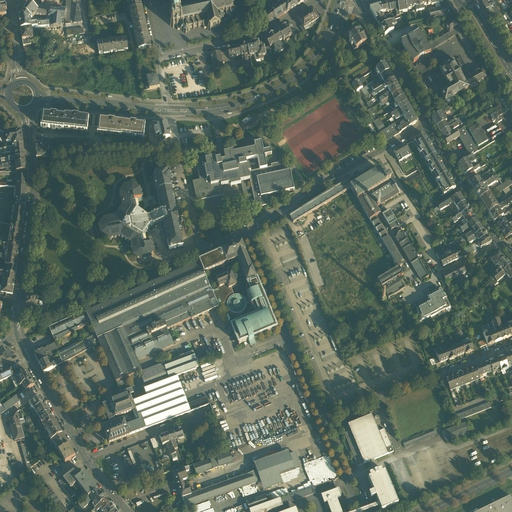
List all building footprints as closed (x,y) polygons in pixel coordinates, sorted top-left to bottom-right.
[(33,0),(30,4),(38,11),(47,13),(51,14),(51,12),(51,10),(51,8),(47,8),(43,4),(46,0),(47,0),(52,4),(51,0),(33,0)] [(83,0),(90,34),(95,33),(95,29),(93,18),(91,9),(90,1),(89,0),(83,0)] [(142,8),(139,0),(128,2),(129,5),(128,5),(129,11),(130,11),(142,8)] [(185,34),(186,34),(186,33),(188,33),(188,34),(189,33),(188,32),(189,31),(190,31),(189,31),(189,29),(193,28),(193,30),(194,29),(194,28),(198,27),(198,29),(199,28),(199,27),(203,26),(203,28),(203,27),(204,29),(207,28),(208,29),(208,30),(209,30),(210,30),(210,31),(211,31),(211,30),(218,28),(219,30),(220,29),(219,28),(220,28),(220,27),(221,27),(221,26),(222,26),(223,26),(223,25),(222,25),(222,22),(223,21),(224,22),(225,21),(224,20),(224,18),(225,18),(226,17),(226,18),(227,18),(227,21),(227,22),(228,22),(232,21),(232,22),(232,21),(233,21),(232,20),(233,20),(232,20),(232,17),(233,17),(232,16),(235,11),(236,11),(236,10),(235,10),(235,9),(234,7),(234,5),(235,4),(234,4),(233,4),(229,1),(229,0),(228,0),(222,0),(223,1),(222,1),(223,2),(222,3),(221,2),(220,3),(219,1),(219,0),(218,0),(217,0),(201,0),(198,1),(198,3),(198,4),(194,5),(194,4),(193,4),(193,6),(189,6),(189,5),(188,5),(188,7),(184,8),(184,6),(185,6),(184,5),(183,5),(182,5),(182,4),(181,5),(180,5),(179,4),(179,5),(178,6),(177,7),(178,7),(178,9),(176,9),(176,10),(174,11),(173,11),(174,14),(173,15),(173,16),(172,16),(171,14),(170,15),(170,16),(169,16),(170,17),(168,17),(168,19),(169,19),(171,25),(170,25),(170,27),(172,26),(172,27),(173,29),(174,28),(174,27),(175,26),(176,27),(177,27),(178,31),(178,30),(181,30),(181,31),(183,30),(184,32),(183,32),(183,33),(184,32),(186,33),(185,34)] [(297,6),(293,0),(286,0),(285,1),(290,10),(297,6)] [(407,12),(406,9),(404,0),(403,0),(396,2),(399,14),(400,14),(403,13),(407,12)] [(413,9),(413,8),(410,0),(404,0),(406,9),(408,8),(408,10),(413,9)] [(416,12),(420,11),(417,0),(410,0),(413,8),(414,8),(414,7),(415,7),(416,8),(416,9),(416,12)] [(424,6),(426,6),(424,0),(417,0),(420,11),(424,10),(424,7),(422,6),(423,5),(424,5),(424,6)] [(480,0),(486,9),(490,7),(485,0),(480,0)] [(284,1),(278,5),(283,15),(290,10),(285,1),(284,1)] [(251,6),(254,11),(259,7),(256,2),(251,6)] [(400,16),(399,14),(396,2),(388,3),(390,12),(395,11),(397,17),(400,16)] [(388,13),(390,12),(388,3),(383,4),(380,5),(383,13),(384,15),(384,16),(386,16),(385,13),(385,12),(386,12),(386,13),(388,13)] [(32,19),(35,15),(38,11),(30,4),(23,12),(32,19)] [(499,13),(494,4),(491,6),(494,11),(496,15),(499,13)] [(271,9),(272,11),(277,19),(283,15),(278,5),(271,9)] [(379,14),(383,13),(380,5),(371,8),(370,10),(376,20),(380,17),(379,14)] [(430,18),(431,21),(448,16),(446,7),(440,9),(436,9),(429,11),(430,18)] [(146,26),(142,8),(130,11),(134,28),(146,26)] [(51,14),(50,17),(61,18),(65,18),(65,11),(57,10),(51,10),(51,12),(51,14)] [(306,14),(312,23),(319,19),(316,14),(313,10),(306,14)] [(269,23),(277,19),(272,11),(264,15),(269,23)] [(19,18),(21,31),(34,28),(36,28),(39,28),(49,27),(50,20),(46,20),(32,19),(23,12),(19,18)] [(303,26),(305,30),(309,27),(308,25),(312,23),(306,14),(298,19),(303,26)] [(376,20),(379,26),(386,22),(385,20),(385,19),(384,19),(383,17),(383,16),(380,17),(376,20)] [(60,26),(61,18),(50,17),(50,20),(49,27),(49,28),(60,26)] [(455,30),(457,29),(460,27),(461,27),(455,18),(444,25),(449,34),(455,30)] [(388,23),(387,23),(380,27),(384,35),(394,30),(392,27),(392,26),(393,26),(396,24),(394,20),(391,21),(388,23)] [(151,48),(146,26),(134,28),(139,51),(151,48)] [(292,36),(286,26),(282,29),(278,32),(283,40),(284,41),(285,40),(286,41),(289,40),(288,38),(292,36)] [(300,28),(306,37),(309,35),(305,30),(303,26),(300,28)] [(38,39),(37,35),(35,36),(34,28),(21,31),(23,47),(28,46),(31,46),(30,42),(34,42),(34,39),(38,39)] [(457,29),(455,30),(458,34),(467,49),(471,46),(462,32),(460,33),(457,29)] [(449,34),(427,47),(429,50),(422,52),(423,53),(422,55),(419,57),(418,57),(420,59),(419,59),(421,60),(431,54),(434,49),(458,34),(455,30),(449,34)] [(349,42),(354,50),(367,43),(364,38),(365,38),(363,35),(362,35),(360,31),(349,37),(351,41),(349,42)] [(278,32),(273,34),(269,37),(265,40),(269,47),(270,48),(274,45),(274,46),(274,47),(279,55),(285,51),(280,44),(280,43),(279,43),(278,42),(283,40),(278,32)] [(408,56),(414,63),(419,59),(420,59),(418,57),(419,57),(422,55),(423,53),(422,52),(429,50),(427,47),(427,45),(424,40),(418,32),(412,37),(408,39),(401,42),(405,51),(408,56)] [(126,40),(112,42),(114,53),(128,51),(126,40)] [(58,60),(99,54),(97,44),(97,41),(56,46),(58,60)] [(99,54),(114,53),(112,42),(97,44),(99,54)] [(258,43),(247,45),(250,57),(254,56),(255,60),(264,58),(263,57),(266,56),(265,52),(264,48),(260,49),(258,43)] [(247,45),(240,47),(242,56),(241,56),(244,67),(249,66),(247,59),(248,59),(248,57),(250,57),(247,45)] [(467,49),(473,59),(477,56),(471,46),(467,49)] [(227,49),(228,52),(229,59),(233,58),(241,56),(242,56),(240,47),(227,49)] [(234,61),(233,58),(229,59),(228,52),(221,53),(220,52),(211,54),(214,71),(224,69),(223,63),(234,61)] [(440,92),(445,102),(468,88),(470,87),(476,84),(477,86),(488,79),(482,68),(463,79),(461,76),(459,72),(458,72),(453,62),(449,57),(437,64),(440,70),(444,78),(444,79),(447,85),(448,85),(449,87),(440,92)] [(379,75),(380,77),(389,72),(384,64),(376,69),(377,71),(376,72),(377,74),(378,75),(379,75)] [(372,89),(374,92),(394,80),(389,72),(380,77),(382,79),(384,83),(383,83),(382,82),(380,84),(372,89)] [(156,83),(148,82),(148,84),(125,81),(126,75),(69,82),(68,83),(67,84),(67,85),(68,86),(69,87),(159,97),(156,83)] [(397,86),(394,80),(374,92),(376,95),(386,89),(386,88),(387,87),(389,91),(397,86)] [(352,85),(357,92),(362,88),(361,85),(358,81),(352,85)] [(389,91),(390,94),(389,95),(389,94),(386,95),(379,100),(381,103),(400,91),(397,86),(389,91)] [(369,95),(371,94),(369,91),(366,87),(361,90),(366,97),(369,95)] [(403,97),(400,91),(381,103),(383,106),(392,100),(392,99),(393,98),(395,102),(403,97)] [(364,98),(367,104),(372,102),(375,100),(373,98),(373,97),(371,98),(369,95),(366,97),(364,98)] [(391,108),(393,111),(398,107),(406,102),(403,97),(395,102),(394,102),(396,105),(391,108)] [(498,98),(506,111),(508,110),(501,97),(498,98)] [(499,116),(506,112),(498,99),(494,101),(497,107),(491,110),(493,113),(490,115),(493,121),(496,120),(497,123),(501,120),(499,116)] [(392,114),(394,117),(409,108),(406,102),(398,107),(400,109),(392,114)] [(409,108),(394,117),(396,120),(403,116),(404,118),(412,113),(409,108)] [(65,116),(42,113),(41,127),(63,130),(64,130),(87,132),(89,118),(65,115),(65,116)] [(416,120),(412,113),(404,118),(407,122),(406,123),(405,123),(406,123),(401,126),(399,127),(402,132),(415,123),(416,120)] [(253,114),(240,123),(244,129),(257,119),(253,114)] [(432,119),(437,128),(445,123),(446,122),(443,117),(442,115),(441,114),(432,119)] [(123,122),(99,119),(97,133),(121,136),(121,135),(143,138),(144,138),(145,124),(123,121),(123,122)] [(465,119),(464,119),(458,123),(456,124),(458,127),(467,121),(465,119)] [(373,123),(377,128),(382,125),(378,120),(373,123)] [(448,126),(447,127),(448,129),(456,124),(455,121),(447,125),(448,126)] [(466,131),(476,148),(491,139),(480,121),(466,131)] [(167,123),(157,125),(158,129),(158,132),(168,130),(167,123)] [(380,134),(384,142),(402,132),(399,127),(397,127),(397,123),(385,130),(380,133),(380,134)] [(440,134),(448,129),(447,127),(445,123),(437,128),(440,134)] [(456,124),(448,129),(450,132),(458,127),(456,124)] [(382,125),(377,128),(380,133),(385,130),(382,125)] [(63,130),(41,127),(40,131),(63,134),(63,133),(87,136),(87,132),(64,130),(63,130)] [(468,151),(471,156),(472,156),(478,152),(476,148),(466,131),(464,128),(457,133),(459,137),(468,151)] [(448,129),(440,134),(444,140),(452,135),(450,132),(448,129)] [(160,140),(165,139),(170,138),(168,130),(158,132),(159,136),(160,140)] [(12,142),(13,147),(15,146),(23,145),(21,132),(11,134),(5,135),(6,143),(12,142)] [(121,136),(97,133),(97,137),(121,140),(121,139),(143,142),(143,138),(121,135),(121,136)] [(457,133),(452,135),(444,140),(447,145),(459,137),(457,133)] [(419,149),(421,154),(425,160),(436,154),(424,135),(414,141),(419,149)] [(35,138),(36,147),(46,147),(46,141),(43,141),(43,139),(35,138)] [(239,175),(248,173),(251,172),(249,165),(247,166),(246,161),(257,159),(260,170),(267,169),(264,157),(271,156),(272,155),(270,151),(263,152),(263,151),(261,143),(247,146),(248,151),(234,154),(233,151),(224,153),(225,160),(221,161),(220,159),(215,160),(215,158),(210,159),(210,156),(195,160),(200,181),(193,182),(197,201),(223,196),(221,186),(221,184),(220,179),(229,177),(229,180),(239,177),(239,175)] [(405,145),(393,152),(399,162),(411,156),(405,145)] [(47,155),(46,155),(46,151),(47,151),(48,151),(49,150),(49,148),(46,147),(36,147),(37,158),(46,158),(46,156),(47,156),(47,155)] [(430,168),(433,173),(437,179),(447,174),(436,154),(425,160),(430,168)] [(467,159),(469,164),(470,163),(471,164),(476,162),(472,156),(471,156),(467,159)] [(470,172),(472,174),(473,174),(478,170),(480,169),(478,166),(477,165),(472,168),(469,164),(467,159),(458,165),(464,176),(470,172)] [(253,196),(254,199),(261,197),(257,178),(285,172),(283,163),(273,165),(271,165),(272,167),(267,169),(260,170),(251,172),(248,173),(250,180),(251,186),(252,189),(253,194),(253,196)] [(158,192),(172,189),(171,186),(173,185),(170,173),(169,173),(168,170),(154,173),(155,178),(157,188),(158,192)] [(351,189),(357,200),(363,196),(368,193),(390,180),(388,176),(384,179),(379,170),(367,177),(361,180),(350,187),(351,189)] [(257,178),(261,197),(266,196),(294,190),(290,171),(285,172),(257,178)] [(221,184),(221,186),(230,184),(231,186),(241,184),(240,182),(241,182),(245,181),(250,180),(248,173),(239,175),(239,177),(229,180),(229,177),(220,179),(221,184)] [(447,174),(437,179),(435,180),(438,185),(440,184),(442,189),(441,190),(444,195),(445,194),(445,195),(452,191),(452,190),(456,188),(447,174)] [(466,178),(470,184),(477,180),(475,177),(473,174),(472,174),(466,178)] [(17,176),(17,184),(17,188),(26,188),(27,177),(17,176)] [(491,179),(483,185),(486,189),(499,180),(496,176),(491,179)] [(482,183),(481,183),(483,186),(483,185),(491,179),(489,177),(482,182),(482,183)] [(474,192),(483,186),(481,183),(478,178),(477,180),(470,184),(474,192)] [(390,180),(368,193),(376,208),(377,208),(375,204),(379,202),(381,205),(400,194),(391,179),(390,180)] [(248,197),(253,196),(253,194),(248,195),(247,190),(252,189),(251,186),(246,188),(245,181),(241,182),(248,215),(252,214),(250,204),(255,203),(254,201),(249,202),(248,197)] [(289,216),(293,223),(297,221),(304,217),(351,189),(350,187),(346,181),(333,189),(303,208),(289,216)] [(153,224),(164,221),(163,212),(151,215),(151,214),(148,215),(138,208),(136,201),(134,202),(134,200),(137,199),(141,198),(142,198),(141,197),(141,196),(141,195),(141,196),(142,195),(141,195),(141,194),(140,193),(140,192),(140,191),(141,191),(140,190),(136,187),(135,187),(134,186),(134,185),(133,186),(133,185),(125,187),(124,188),(123,188),(124,189),(123,190),(122,190),(122,191),(120,194),(120,195),(120,196),(121,196),(121,197),(121,198),(121,199),(121,200),(122,200),(122,202),(124,202),(124,204),(122,204),(123,207),(123,208),(122,208),(121,208),(121,209),(121,210),(120,210),(121,210),(121,211),(120,212),(119,212),(119,213),(118,213),(118,214),(119,214),(118,215),(117,215),(116,215),(117,216),(116,217),(114,217),(114,219),(112,220),(112,218),(111,218),(110,219),(109,218),(110,218),(109,218),(109,219),(108,219),(107,218),(107,219),(106,220),(105,219),(104,220),(101,223),(102,224),(101,225),(100,225),(99,225),(100,226),(99,227),(101,235),(102,235),(102,236),(103,236),(104,236),(104,237),(105,237),(108,239),(109,239),(110,239),(110,238),(112,238),(112,239),(112,238),(113,238),(114,239),(114,238),(114,237),(116,237),(116,238),(116,237),(116,235),(118,235),(118,237),(121,236),(121,237),(121,238),(122,238),(122,237),(123,237),(124,238),(124,239),(125,239),(125,240),(126,240),(126,239),(128,240),(127,241),(128,241),(129,241),(129,242),(130,242),(131,243),(131,245),(133,245),(134,247),(132,247),(132,248),(133,248),(133,249),(132,250),(133,251),(133,252),(134,252),(134,253),(133,254),(134,255),(134,256),(137,258),(138,258),(139,259),(139,260),(140,260),(141,260),(149,258),(150,257),(150,256),(151,255),(153,252),(153,251),(154,250),(153,249),(153,250),(152,249),(152,248),(153,248),(153,247),(152,247),(152,246),(153,246),(152,245),(151,245),(151,244),(152,244),(152,243),(151,243),(144,244),(143,242),(145,242),(145,241),(144,236),(150,225),(153,225),(153,224)] [(474,192),(480,200),(489,194),(486,189),(483,185),(483,186),(474,192)] [(26,202),(26,188),(17,188),(16,201),(12,225),(22,227),(26,202)] [(162,210),(163,212),(164,221),(165,221),(165,224),(167,232),(166,232),(168,241),(169,241),(181,238),(178,221),(179,221),(178,217),(176,210),(172,189),(158,192),(162,210)] [(357,200),(370,221),(380,215),(376,208),(368,193),(363,196),(357,200)] [(453,203),(457,208),(465,203),(459,194),(438,208),(440,211),(453,203)] [(480,200),(489,214),(497,207),(489,194),(480,200)] [(266,196),(261,197),(254,199),(254,201),(255,203),(256,208),(268,205),(266,196)] [(502,210),(508,205),(505,201),(497,207),(499,210),(500,209),(502,210)] [(469,209),(466,204),(458,209),(459,211),(457,212),(458,213),(456,214),(451,217),(453,220),(469,209)] [(503,216),(499,210),(497,207),(489,214),(494,223),(503,216)] [(463,217),(464,219),(472,214),(469,209),(453,220),(452,221),(454,224),(458,222),(457,221),(462,218),(462,217),(463,217)] [(382,216),(391,231),(398,226),(390,212),(382,216)] [(464,219),(468,225),(476,220),(472,214),(464,219)] [(387,235),(376,217),(370,221),(375,229),(377,233),(379,237),(381,239),(387,235)] [(500,232),(508,226),(507,223),(503,218),(495,224),(500,232)] [(470,227),(472,230),(479,225),(476,220),(468,225),(464,227),(460,230),(462,233),(469,229),(469,228),(470,227)] [(8,241),(7,246),(19,247),(22,227),(12,225),(11,229),(10,229),(9,233),(10,234),(10,237),(3,236),(2,241),(8,241)] [(465,242),(467,241),(483,231),(479,225),(472,230),(474,233),(473,234),(472,233),(465,238),(463,239),(465,242)] [(511,230),(511,231),(508,226),(500,232),(505,239),(511,233),(511,230)] [(472,230),(462,236),(463,239),(465,238),(472,233),(473,234),(474,233),(472,230)] [(396,239),(400,245),(407,240),(401,231),(400,231),(401,232),(398,233),(396,239)] [(477,240),(479,242),(487,237),(483,231),(467,241),(469,244),(476,240),(475,239),(476,238),(477,240)] [(463,239),(462,236),(454,242),(457,248),(458,247),(465,242),(463,239)] [(402,261),(388,237),(382,241),(383,243),(384,245),(390,255),(391,257),(395,263),(398,268),(399,268),(402,266),(401,263),(402,262),(402,261)] [(491,242),(487,237),(479,242),(478,242),(479,244),(478,245),(478,246),(480,249),(490,244),(491,242)] [(169,241),(167,241),(169,250),(176,248),(176,247),(177,247),(178,248),(183,247),(181,238),(169,241)] [(410,246),(407,240),(400,245),(403,250),(410,246)] [(222,251),(222,252),(227,264),(238,260),(245,279),(247,282),(255,279),(256,278),(242,243),(238,245),(238,244),(225,250),(222,251)] [(19,250),(19,247),(7,246),(5,245),(4,249),(4,250),(7,250),(6,254),(7,254),(7,256),(18,258),(18,254),(19,250)] [(418,260),(410,246),(403,250),(411,265),(418,260)] [(461,252),(463,257),(474,252),(471,246),(461,252)] [(450,250),(452,254),(456,261),(462,258),(458,250),(454,252),(453,251),(454,251),(452,247),(450,248),(450,247),(449,248),(450,250)] [(204,274),(227,264),(222,252),(220,252),(211,256),(199,262),(204,274)] [(496,267),(497,266),(504,259),(499,253),(496,255),(493,258),(490,260),(494,264),(495,266),(496,267)] [(449,264),(456,261),(452,254),(446,257),(449,264)] [(18,258),(7,256),(7,259),(6,266),(9,267),(16,268),(18,258)] [(443,268),(449,264),(446,257),(442,259),(439,260),(443,268)] [(510,266),(504,259),(497,266),(498,268),(497,269),(499,271),(490,278),(492,281),(494,280),(510,266)] [(421,265),(418,260),(411,265),(414,269),(421,265)] [(99,344),(116,382),(123,380),(140,373),(142,372),(137,360),(157,351),(158,353),(174,345),(167,330),(191,319),(192,320),(219,307),(218,306),(212,291),(207,280),(206,280),(204,274),(199,262),(49,329),(53,338),(53,339),(56,343),(61,341),(90,324),(95,336),(99,344)] [(424,269),(421,265),(414,269),(417,273),(424,269)] [(462,266),(456,270),(459,277),(462,275),(466,273),(462,266)] [(511,267),(510,266),(494,280),(497,283),(506,275),(510,279),(511,277),(511,267)] [(15,275),(16,268),(9,267),(8,272),(7,272),(7,270),(0,269),(0,272),(6,274),(15,275)] [(377,280),(381,287),(398,278),(401,276),(401,277),(403,275),(399,268),(398,268),(397,269),(392,272),(390,273),(377,280)] [(429,277),(424,269),(417,273),(421,281),(429,277)] [(456,270),(449,273),(453,280),(457,278),(459,277),(456,270)] [(448,283),(453,280),(449,273),(443,276),(446,283),(448,283)] [(15,275),(6,274),(6,276),(5,281),(14,283),(15,275)] [(237,286),(235,283),(235,282),(234,281),(233,278),(231,274),(216,280),(219,288),(226,285),(228,290),(231,288),(237,286)] [(399,280),(398,278),(381,287),(388,299),(405,289),(399,280)] [(255,279),(247,282),(248,284),(247,284),(246,291),(247,297),(250,303),(253,308),(258,313),(260,312),(261,314),(268,311),(268,309),(269,309),(268,308),(267,308),(266,306),(267,305),(267,304),(266,305),(265,302),(266,302),(265,301),(263,299),(264,298),(264,297),(263,298),(262,296),(263,296),(262,293),(261,293),(261,292),(261,291),(260,291),(259,288),(260,288),(260,287),(259,287),(258,285),(259,284),(258,284),(257,284),(256,281),(257,281),(257,280),(256,280),(255,279)] [(13,295),(14,283),(5,281),(3,281),(2,286),(1,291),(1,293),(6,294),(13,295)] [(243,300),(247,297),(246,291),(247,284),(248,284),(247,282),(237,286),(231,288),(234,297),(238,297),(241,298),(243,300)] [(223,307),(228,306),(228,303),(230,300),(232,298),(234,297),(231,288),(228,290),(226,285),(219,288),(212,291),(218,306),(222,304),(223,307)] [(416,310),(420,318),(421,317),(423,321),(430,317),(431,318),(446,310),(446,311),(450,308),(446,299),(447,299),(445,295),(444,295),(442,292),(439,293),(438,291),(430,295),(431,297),(428,299),(429,301),(430,303),(427,304),(416,310)] [(25,306),(35,307),(36,297),(27,296),(25,306)] [(41,298),(36,297),(35,307),(44,308),(46,308),(41,298)] [(236,314),(239,313),(241,312),(244,310),(245,307),(245,304),(245,302),(243,300),(241,298),(238,297),(234,297),(232,298),(230,300),(228,303),(228,306),(229,310),(232,312),(236,314)] [(245,321),(261,314),(260,312),(258,313),(253,308),(250,303),(245,304),(245,307),(244,310),(241,312),(245,321)] [(231,326),(242,322),(239,313),(236,314),(232,312),(229,310),(228,306),(223,307),(227,316),(226,316),(229,322),(231,326)] [(41,314),(46,316),(50,315),(46,308),(44,308),(44,309),(41,314)] [(248,341),(253,339),(253,338),(255,337),(255,338),(277,329),(269,310),(268,311),(261,314),(245,321),(242,322),(231,326),(239,344),(246,341),(246,340),(248,340),(248,341)] [(507,328),(502,330),(499,331),(502,340),(511,337),(507,328)] [(181,329),(170,334),(173,340),(183,335),(181,329)] [(502,340),(499,331),(496,332),(491,334),(495,343),(502,340)] [(495,343),(491,334),(488,336),(487,333),(483,334),(486,340),(488,346),(495,343)] [(470,343),(473,352),(478,350),(478,351),(481,350),(480,348),(478,343),(475,335),(472,336),(473,339),(469,341),(470,343)] [(78,345),(67,351),(71,359),(99,344),(95,336),(78,345)] [(463,344),(462,345),(465,354),(473,352),(470,343),(464,345),(463,344)] [(456,357),(465,354),(462,345),(453,348),(456,357)] [(456,358),(456,357),(453,348),(451,349),(452,350),(446,352),(449,360),(449,361),(456,358)] [(440,363),(449,360),(446,352),(445,351),(441,353),(439,349),(435,351),(440,363)] [(2,354),(5,361),(13,358),(10,351),(2,354)] [(63,364),(71,359),(67,351),(58,355),(60,359),(62,363),(63,364)] [(130,403),(133,402),(140,421),(131,424),(131,423),(129,424),(129,425),(126,426),(124,419),(115,423),(111,424),(103,427),(109,443),(191,412),(188,404),(177,376),(196,369),(195,368),(199,367),(193,352),(163,364),(167,375),(144,384),(142,385),(146,396),(133,401),(131,394),(123,397),(109,402),(103,404),(109,420),(114,418),(126,413),(133,411),(130,403)] [(2,356),(0,357),(0,368),(10,364),(8,360),(9,359),(7,353),(1,356),(2,356)] [(509,369),(508,367),(504,357),(496,360),(501,372),(509,369)] [(52,364),(51,366),(53,369),(62,363),(60,359),(52,364)] [(497,374),(501,372),(496,360),(489,363),(492,372),(493,374),(496,373),(497,374)] [(53,369),(51,366),(50,366),(48,362),(40,367),(44,374),(53,369)] [(486,374),(492,372),(489,363),(482,365),(486,374)] [(140,373),(144,384),(167,375),(163,364),(142,372),(140,373)] [(201,369),(206,382),(219,377),(215,364),(201,369)] [(482,376),(486,374),(482,365),(476,368),(476,369),(480,379),(483,377),(482,376)] [(0,370),(0,376),(13,370),(11,366),(2,371),(1,370),(0,370)] [(471,370),(471,371),(475,381),(480,379),(476,369),(474,370),(473,369),(471,370)] [(0,376),(0,381),(15,374),(15,373),(13,370),(0,376)] [(15,376),(17,380),(20,386),(21,385),(30,378),(26,371),(15,376)] [(466,372),(466,373),(470,383),(475,381),(471,371),(469,372),(468,371),(466,372)] [(461,374),(461,375),(465,385),(470,383),(466,373),(464,374),(463,373),(461,374)] [(456,376),(456,377),(460,387),(465,385),(461,375),(459,376),(458,375),(456,376)] [(451,378),(451,379),(455,389),(460,387),(456,377),(454,378),(453,377),(451,378)] [(34,386),(30,378),(21,385),(22,387),(23,386),(25,390),(34,386)] [(450,391),(455,389),(451,379),(449,380),(448,379),(446,380),(450,391)] [(125,385),(123,380),(116,382),(118,387),(118,388),(125,385)] [(121,393),(123,397),(131,394),(134,393),(133,388),(121,393)] [(15,397),(3,406),(6,411),(19,401),(15,397)] [(207,397),(188,404),(191,412),(210,405),(207,397)] [(34,410),(35,410),(44,404),(41,398),(29,404),(32,408),(33,408),(34,410)] [(35,410),(40,418),(50,413),(44,404),(35,410)] [(67,411),(69,417),(65,418),(67,423),(81,417),(77,408),(67,411)] [(9,419),(11,427),(20,424),(19,421),(22,420),(20,411),(9,419)] [(40,418),(45,427),(55,421),(50,413),(40,418)] [(348,425),(351,431),(364,464),(394,452),(384,429),(379,432),(372,415),(348,425)] [(50,437),(55,446),(60,443),(61,444),(66,441),(65,441),(64,439),(65,439),(55,421),(45,427),(50,437)] [(446,442),(458,437),(467,433),(469,433),(465,423),(442,432),(446,442)] [(15,442),(19,441),(24,439),(20,425),(20,424),(11,427),(15,442)] [(177,440),(178,443),(180,442),(179,442),(179,440),(184,439),(180,429),(174,432),(177,440)] [(364,464),(351,431),(344,434),(358,467),(364,464)] [(403,444),(405,449),(437,436),(435,431),(403,444)] [(168,434),(171,443),(174,441),(177,440),(174,432),(168,434)] [(163,446),(168,444),(171,443),(168,434),(160,437),(163,446)] [(24,439),(19,441),(28,471),(32,467),(24,439)] [(68,445),(66,441),(61,444),(60,443),(55,446),(58,451),(68,445)] [(174,451),(171,443),(168,444),(168,445),(167,445),(171,456),(175,455),(174,451)] [(75,457),(68,445),(58,451),(65,463),(75,457)] [(254,463),(256,468),(290,456),(288,451),(254,463)] [(223,467),(232,463),(229,453),(193,466),(196,476),(223,467)] [(256,468),(257,471),(260,482),(279,475),(300,468),(295,454),(290,456),(256,468)] [(328,456),(303,463),(305,471),(328,464),(329,465),(331,465),(328,456)] [(128,474),(130,479),(137,476),(135,471),(134,472),(129,460),(124,462),(129,474),(128,474)] [(161,469),(163,475),(173,472),(168,460),(165,462),(159,464),(161,469)] [(11,464),(16,480),(20,477),(16,463),(11,464)] [(187,479),(185,473),(184,469),(173,473),(177,483),(182,481),(187,479)] [(376,497),(379,504),(380,506),(382,510),(398,503),(385,472),(383,472),(382,469),(369,474),(371,477),(368,478),(374,492),(369,494),(371,499),(376,497)] [(77,483),(88,497),(98,490),(84,473),(79,477),(74,471),(63,479),(70,488),(77,483)] [(241,488),(260,482),(257,471),(202,491),(205,501),(241,488)] [(282,484),(279,475),(260,482),(263,491),(282,484)] [(178,488),(182,498),(191,495),(188,487),(187,487),(184,488),(184,486),(178,488)] [(300,499),(314,494),(312,488),(298,493),(300,499)] [(324,504),(327,503),(337,499),(341,498),(340,495),(338,489),(337,489),(336,489),(336,490),(322,495),(321,497),(324,504)] [(92,500),(94,503),(103,497),(98,490),(88,497),(78,505),(82,510),(88,505),(87,504),(92,500)] [(185,508),(205,501),(202,491),(191,495),(182,498),(185,508)] [(282,506),(300,499),(298,493),(280,499),(282,506)] [(246,503),(249,511),(268,504),(265,496),(246,503)] [(511,511),(511,500),(510,496),(477,511),(511,511)] [(105,500),(103,497),(94,503),(98,507),(105,500)] [(267,511),(283,506),(282,506),(280,499),(268,504),(249,511),(264,511),(266,511),(267,511)] [(341,511),(337,499),(327,503),(330,511),(341,511)] [(96,511),(102,511),(110,505),(105,500),(98,507),(95,510),(96,511)]
